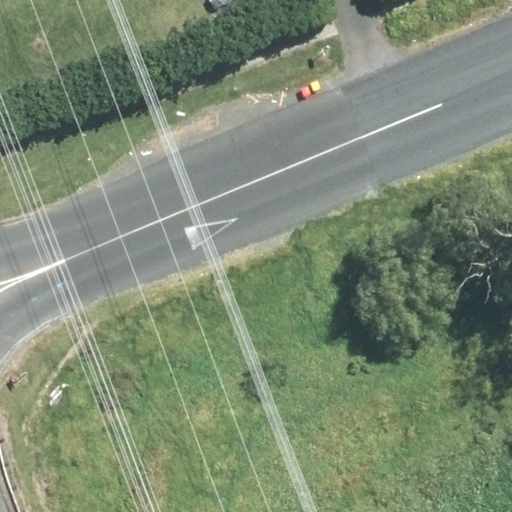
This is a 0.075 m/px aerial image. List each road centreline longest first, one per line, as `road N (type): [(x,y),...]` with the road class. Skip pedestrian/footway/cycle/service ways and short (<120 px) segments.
road 1 (secondary): [(107,235),(511,66)]
road 2 (secondary): [(107,235),(0,321)]
